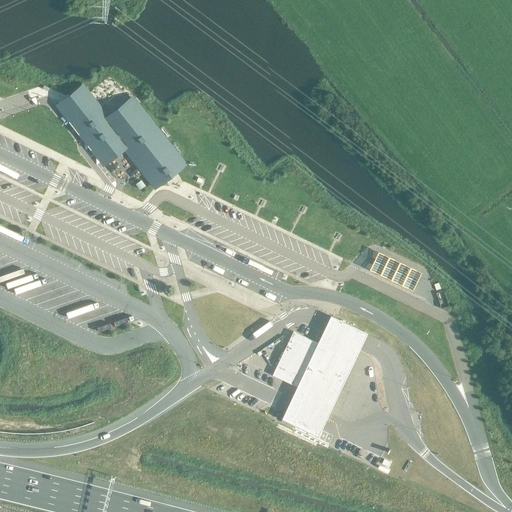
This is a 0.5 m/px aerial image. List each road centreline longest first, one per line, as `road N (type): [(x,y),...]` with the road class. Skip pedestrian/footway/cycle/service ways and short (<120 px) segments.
road 1 (motorway): [(187,388),(104,441),(73,451),(0,454)]
road 2 (motorway): [(122,511),(0,481)]
